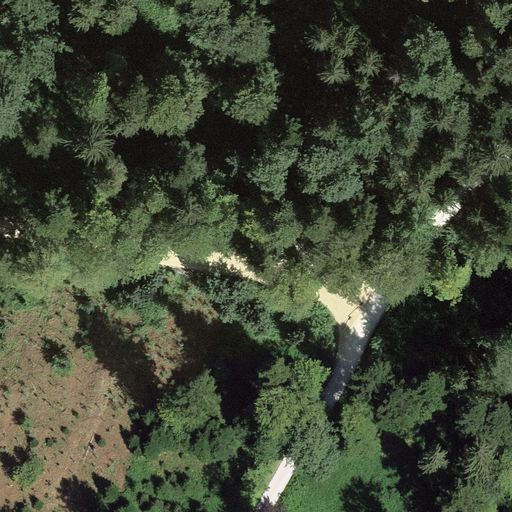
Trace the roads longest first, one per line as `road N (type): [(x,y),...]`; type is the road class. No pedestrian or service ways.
road 1 (track): [(0,230),(377,292)]
road 2 (track): [(264,511),(377,292)]
road 3 (track): [(377,292),(511,141)]
